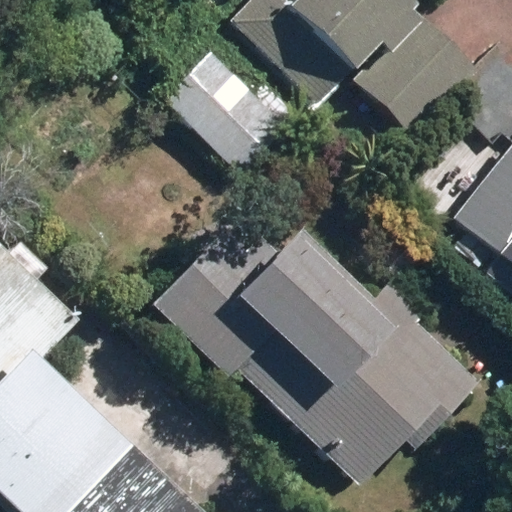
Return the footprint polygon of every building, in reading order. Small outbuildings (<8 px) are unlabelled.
[(361,74),(402,26),(371,0),(272,0),(268,6),(260,0),(239,0),(213,31),(254,66),(274,42),(329,88),(349,64),(361,74)] [(462,76),(402,26),(361,74),(340,99),(401,150),(462,76)] [(283,123),(205,44),(144,105),(222,184),(283,123)] [(511,138),(441,228),(511,284),(511,138)] [(406,325),(368,288),(351,307),(274,234),(198,314),(162,280),(128,315),(206,389),(216,378),(340,497),(384,451),(395,461),(459,395),(396,335),(406,325)] [(0,511),(157,511),(18,376),(62,331),(0,269),(0,511)]
